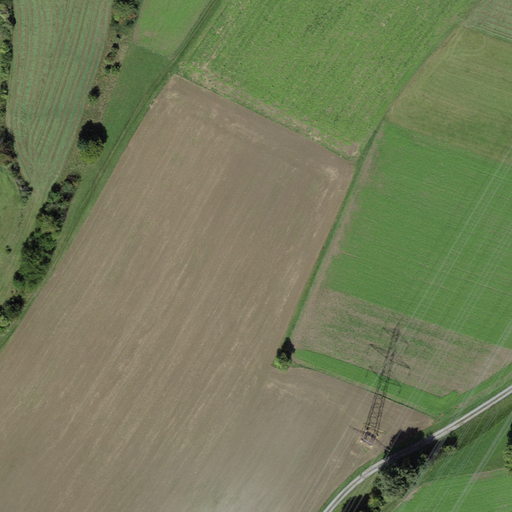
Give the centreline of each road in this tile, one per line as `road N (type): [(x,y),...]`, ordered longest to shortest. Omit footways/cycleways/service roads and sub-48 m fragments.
road 1 (track): [(0,333),(56,251),(122,124),(213,0)]
road 2 (track): [(329,511),(350,485),(511,392)]
